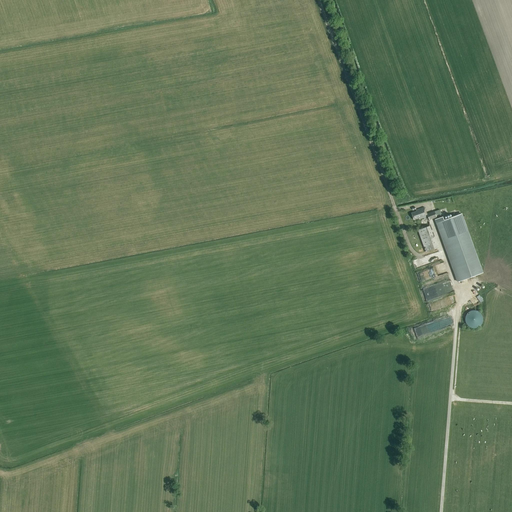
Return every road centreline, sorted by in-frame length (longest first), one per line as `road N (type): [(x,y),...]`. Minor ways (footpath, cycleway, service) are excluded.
road 1 (track): [(320,0),(395,209),(426,203)]
road 2 (unclassified): [(443,511),(459,308)]
